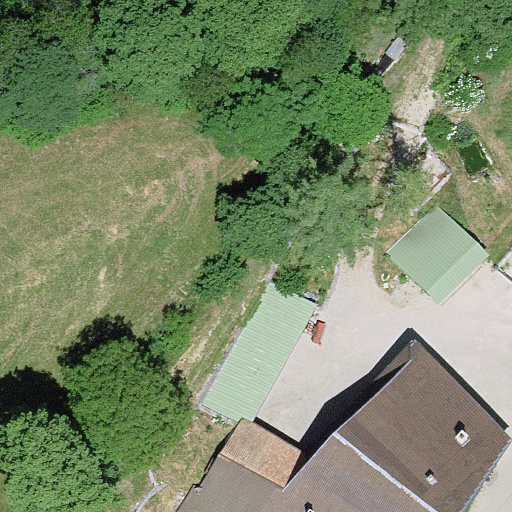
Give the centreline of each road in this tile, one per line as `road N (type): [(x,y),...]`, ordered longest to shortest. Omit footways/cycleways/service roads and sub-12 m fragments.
road 1 (track): [(511,282),(448,332),(373,327),(355,286),(361,204),(398,126)]
road 2 (track): [(398,126),(452,0)]
